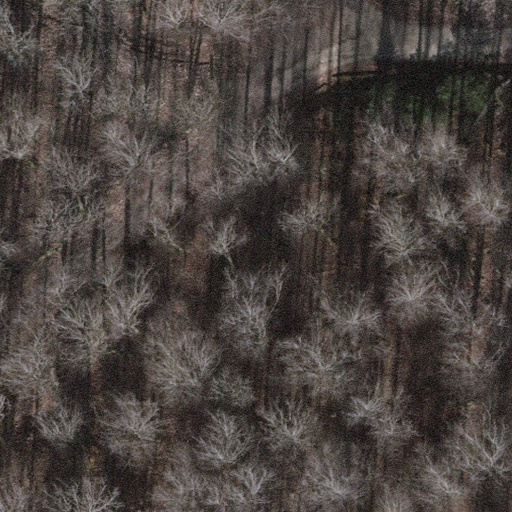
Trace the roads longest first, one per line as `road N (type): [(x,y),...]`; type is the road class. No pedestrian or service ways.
road 1 (track): [(279,56),(151,219),(0,362)]
road 2 (track): [(288,0),(279,56),(367,77),(511,49)]
